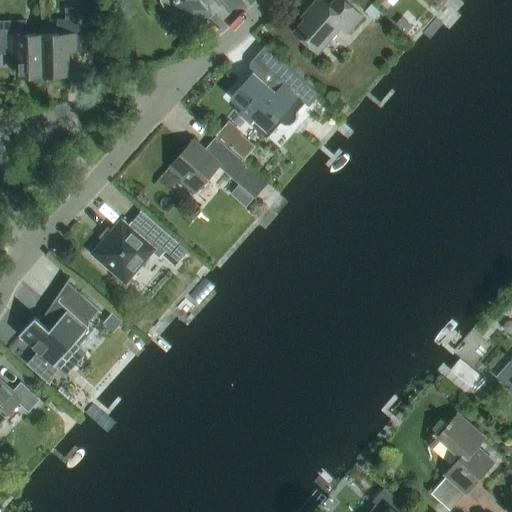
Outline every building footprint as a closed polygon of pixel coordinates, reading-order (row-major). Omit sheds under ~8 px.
[(171,11),(173,11),(174,11),(192,31),(214,13),(206,3),(209,0),(160,0),(161,1),(165,7),(171,11)] [(311,14),(295,32),(318,54),(341,29),(348,35),(364,17),(344,0),(336,0),(331,6),(323,0),(317,0),(308,11),(311,14)] [(381,12),(373,5),(366,11),(375,19),(381,12)] [(43,35),(44,76),(69,75),(68,47),(82,47),(82,24),(92,24),(92,14),(87,9),(67,9),(67,20),(58,20),(58,35),(43,35)] [(44,76),(43,35),(27,35),(27,21),(0,21),(0,48),(18,48),(19,76),(44,76)] [(240,113),(251,123),(268,138),(282,122),(286,124),(292,124),(296,120),(297,116),(296,112),(305,103),(309,106),(321,93),(307,81),(287,64),(268,86),(254,73),(231,98),(244,109),(240,113)] [(194,139),(170,167),(183,178),(182,180),(197,193),(222,164),(194,139)] [(239,157),(226,172),(256,198),(269,183),(239,157)] [(160,258),(163,255),(175,266),(188,250),(143,212),(130,227),(122,220),(93,254),(127,283),(153,252),(160,258)] [(52,331),(36,316),(20,335),(38,352),(28,364),(51,384),(59,368),(55,365),(76,342),(79,345),(95,328),(91,325),(93,323),(90,320),(99,310),(102,313),(103,312),(68,281),(45,314),(57,325),(52,331)] [(482,376),(460,359),(452,370),(473,387),(482,376)] [(511,360),(497,376),(511,389),(511,360)] [(0,423),(19,403),(29,412),(41,399),(22,382),(14,391),(0,378),(0,423)] [(459,414),(439,436),(462,457),(446,475),(467,493),(495,462),(478,447),(486,438),(459,414)] [(412,511),(385,488),(373,501),(385,511),(412,511)]
